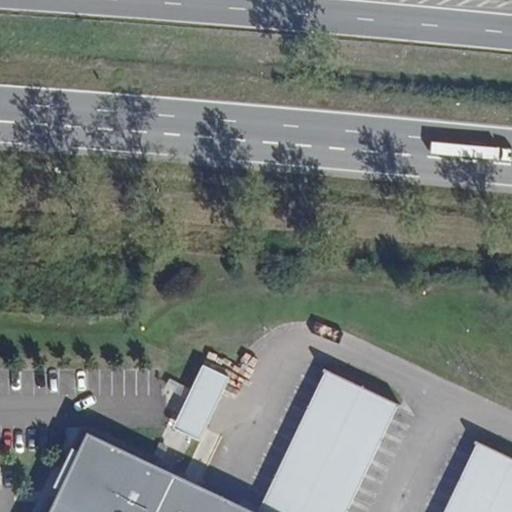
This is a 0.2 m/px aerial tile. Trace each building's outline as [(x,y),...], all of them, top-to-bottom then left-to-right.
[(227,375),(200,362),(175,414),(203,427),(227,375)] [(347,511),(399,403),(321,366),(253,510),(257,511),(347,511)] [(257,511),(253,510),(84,429),(76,448),(57,487),(44,511),(257,511)] [(511,511),(511,456),(473,438),(437,511),(511,511)] [(76,448),(69,444),(50,484),(57,487),(76,448)]
